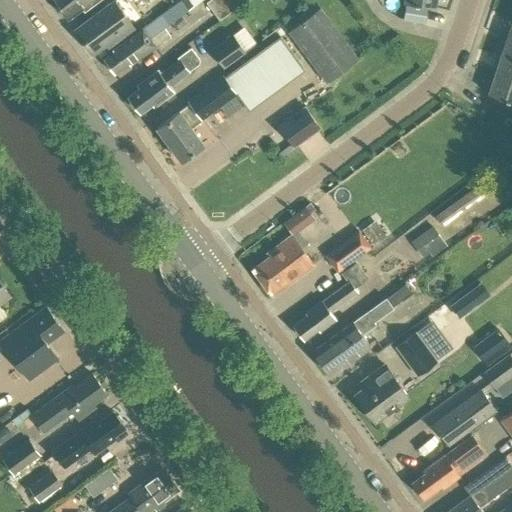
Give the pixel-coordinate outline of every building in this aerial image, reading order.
[(83,11),(98,0),(52,0),(66,17),(79,7),(83,11)] [(150,36),(191,5),(187,0),(178,0),(111,49),(112,51),(102,59),(112,72),(126,62),(128,64),(153,46),(148,38),(150,36)] [(207,0),(204,3),(217,20),(243,0),(207,0)] [(105,47),(132,27),(113,1),(74,29),(91,53),(103,44),(105,47)] [(426,7),(405,3),(403,19),(423,22),(426,7)] [(324,83),(357,58),(319,7),(286,32),(324,83)] [(511,34),(506,32),(499,51),(511,55),(511,34)] [(231,33),(209,49),(222,67),(245,51),(231,33)] [(223,77),(243,104),(247,110),(301,69),(277,36),(223,77)] [(132,108),(136,108),(138,111),(154,99),(157,102),(172,91),(168,87),(187,73),(187,72),(198,63),(199,59),(190,47),(176,57),(178,60),(158,74),(156,71),(136,86),(138,89),(127,97),(130,100),(129,103),(132,108)] [(511,55),(499,51),(493,69),(511,75),(511,55)] [(511,75),(493,69),(486,92),(511,100),(511,75)] [(202,143),(190,127),(200,120),(200,119),(218,106),(226,117),(243,104),(223,77),(221,75),(186,100),(188,103),(177,111),(177,110),(154,127),(179,160),(202,143)] [(304,107),(278,126),(292,146),(318,127),(304,107)] [(478,183),(434,215),(440,223),(484,191),(478,183)] [(386,236),(374,220),(361,229),(373,245),(386,236)] [(431,225),(410,241),(422,257),(444,242),(431,225)] [(353,259),(369,247),(356,230),(323,254),(336,272),(340,269),(353,259)] [(289,282),(312,265),(290,234),(267,251),(270,256),(252,269),(269,291),(287,278),(289,282)] [(353,259),(340,269),(349,281),(353,287),(366,276),(353,259)] [(356,292),(353,287),(349,281),(321,301),(320,300),(304,313),(305,315),(292,325),(303,339),(319,327),(322,327),(334,319),(329,312),(356,292)] [(458,318),(489,294),(480,281),(448,305),(458,318)] [(404,283),(395,289),(402,299),(411,292),(404,283)] [(0,320),(5,317),(0,310),(0,303),(9,297),(0,285),(0,320)] [(372,321),(391,307),(384,297),(312,350),(328,372),(343,361),(347,361),(369,345),(360,334),(374,324),(372,321)] [(45,343),(62,330),(46,307),(0,341),(28,378),(56,358),(45,343)] [(394,345),(416,375),(437,360),(415,330),(394,345)] [(496,357),(501,345),(486,339),(481,352),(496,357)] [(493,388),(511,374),(511,358),(508,353),(482,372),(493,388)] [(370,384),(355,396),(376,423),(381,419),(383,420),(393,412),(391,409),(408,396),(383,365),(366,378),(370,384)] [(93,404),(106,394),(91,373),(73,387),(69,385),(29,416),(43,433),(71,412),(78,420),(95,407),(93,404)] [(447,443),(495,409),(480,389),(433,423),(447,443)] [(511,410),(499,419),(511,437),(511,410)] [(107,439),(122,427),(121,425),(121,422),(117,416),(114,416),(111,412),(100,420),(97,417),(78,431),(80,434),(54,452),(63,466),(89,447),(94,452),(108,441),(107,439)] [(421,470),(423,473),(410,482),(412,485),(412,489),(415,494),(419,494),(421,497),(439,483),(442,486),(444,484),(448,485),(453,481),(453,478),(486,454),(472,435),(442,456),(442,455),(421,470)] [(28,438),(1,458),(12,473),(40,454),(28,438)] [(482,511),(479,506),(511,481),(511,466),(504,456),(462,487),(468,495),(444,511),(482,511)] [(110,511),(145,511),(153,506),(154,509),(164,502),(162,500),(177,489),(162,468),(128,492),(131,497),(110,511)] [(37,500),(60,484),(50,470),(27,487),(37,500)] [(85,486),(93,496),(103,489),(95,478),(85,486)] [(511,511),(511,500),(496,511),(511,511)] [(193,511),(187,503),(174,511),(193,511)]
